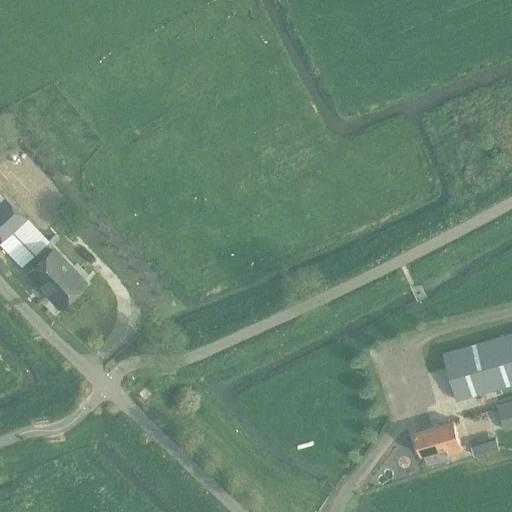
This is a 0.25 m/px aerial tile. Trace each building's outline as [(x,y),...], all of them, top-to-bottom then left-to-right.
[(0,204),(0,235),(1,237),(20,219),(4,201),(0,204)] [(30,272),(59,303),(82,281),(53,250),(30,272)] [(511,332),(443,352),(457,400),(511,383),(511,332)] [(506,430),(511,427),(511,401),(499,405),(506,430)] [(421,454),(447,447),(450,455),(463,451),(455,420),(415,432),(421,454)] [(481,442),(471,445),(475,457),(485,454),(481,442)]
